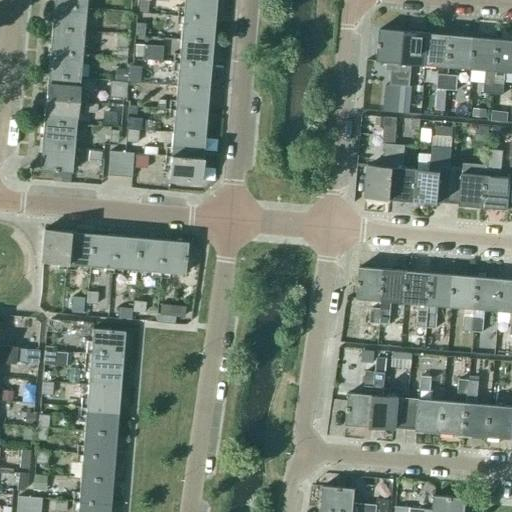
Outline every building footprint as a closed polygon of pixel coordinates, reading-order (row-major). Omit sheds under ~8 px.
[(53,0),(53,5),(90,8),(90,0),(53,0)] [(147,12),(147,0),(138,0),(137,11),(147,12)] [(176,16),(214,19),(215,0),(183,0),(182,7),(177,7),(176,16)] [(89,17),(90,8),(53,5),(51,29),(83,31),(84,17),(89,17)] [(212,42),(214,19),(176,16),(176,25),(181,25),(180,40),(212,42)] [(143,37),(144,24),(135,23),(134,36),(143,37)] [(82,46),(83,31),(51,29),(49,52),(86,55),(87,46),(82,46)] [(402,63),(404,32),(380,29),(377,61),(402,63)] [(425,66),(428,34),(404,32),(402,63),(401,72),(400,86),(409,87),(411,64),(425,66)] [(126,48),(127,35),(116,34),(115,47),(126,48)] [(448,68),(451,36),(428,34),(425,66),(448,68)] [(451,36),(448,68),(472,70),(475,38),(451,36)] [(485,71),(495,72),(498,40),(475,38),(472,70),(485,71)] [(210,66),(212,42),(180,40),(178,54),(173,54),(172,63),(210,66)] [(511,73),(511,40),(498,40),(495,72),(494,80),(493,94),(503,95),(505,72),(511,73)] [(143,58),(144,45),(135,44),(134,57),(143,58)] [(85,64),(86,55),(49,52),(47,76),(79,78),(80,64),(85,64)] [(208,89),(210,66),(172,63),(172,71),(177,72),(176,86),(208,89)] [(128,70),(127,82),(139,83),(141,66),(128,65),(128,70)] [(115,69),(114,81),(126,82),(127,82),(128,70),(115,69)] [(400,86),(401,72),(391,71),(390,85),(400,86)] [(438,75),(437,89),(446,90),(448,75),(438,75)] [(456,91),(457,76),(448,75),(446,90),(456,91)] [(78,93),(79,78),(47,76),(45,99),(82,102),(83,93),(78,93)] [(493,94),(494,80),(485,79),(483,93),(493,94)] [(125,99),(126,82),(114,81),(110,80),(109,97),(125,99)] [(206,113),(208,89),(176,86),(174,101),(169,100),(168,109),(206,113)] [(81,111),(82,102),(45,99),(43,122),(75,125),(76,110),(81,111)] [(157,109),(165,109),(165,101),(157,101),(157,109)] [(383,112),(397,113),(398,102),(384,101),(383,112)] [(95,113),(97,104),(84,102),(83,112),(95,113)] [(398,102),(397,113),(409,114),(409,103),(398,102)] [(136,115),(137,107),(128,106),(127,114),(136,115)] [(203,136),(206,113),(168,109),(168,118),(173,119),(171,133),(203,136)] [(473,109),(472,117),(486,118),(486,110),(473,109)] [(127,117),(126,129),(141,130),(142,118),(127,117)] [(391,119),(376,117),(375,126),(391,127),(391,119)] [(411,128),(419,129),(420,120),(412,119),(411,128)] [(74,140),(75,125),(43,122),(41,146),(78,149),(79,140),(74,140)] [(137,143),(138,130),(127,129),(126,142),(137,143)] [(420,141),(430,142),(431,130),(421,129),(420,141)] [(117,143),(118,130),(109,130),(108,142),(117,143)] [(201,159),(203,136),(171,133),(170,148),(165,147),(164,156),(201,159)] [(432,147),(431,154),(432,155),(432,163),(450,165),(451,154),(451,149),(452,138),(432,136),(432,147)] [(390,200),(394,145),(385,144),(384,159),(379,158),(379,167),(368,166),(365,198),(390,200)] [(413,202),(416,170),(403,169),(405,146),(394,145),(390,200),(413,202)] [(77,158),(78,149),(41,146),(39,170),(53,171),(70,173),(71,173),(72,157),(77,158)] [(509,178),(508,178),(500,177),(502,151),(488,150),(487,166),(483,208),(506,210),(509,178)] [(101,162),(102,152),(89,151),(88,161),(101,162)] [(107,176),(119,177),(121,153),(109,152),(107,176)] [(133,153),(121,153),(119,177),(131,178),(133,153)] [(416,170),(413,202),(438,204),(438,198),(449,199),(451,168),(450,168),(451,165),(450,165),(432,163),(432,155),(431,154),(419,154),(418,170),(416,170)] [(146,168),(146,155),(134,155),(134,167),(146,168)] [(199,184),(201,159),(164,156),(163,165),(169,165),(167,181),(199,184)] [(451,168),(449,199),(460,200),(459,206),(483,208),(487,166),(462,164),(462,169),(451,168)] [(70,173),(53,171),(52,177),(52,181),(70,183),(70,173)] [(65,269),(68,232),(43,230),(41,262),(57,263),(56,269),(65,269)] [(89,266),(92,234),(68,232),(65,269),(74,270),(74,265),(89,266)] [(112,274),(115,236),(92,234),(89,266),(104,268),(103,273),(112,274)] [(136,270),(139,238),(115,236),(112,274),(121,274),(121,269),(136,270)] [(159,278),(162,240),(139,238),(136,270),(150,272),(150,277),(159,278)] [(162,240),(159,278),(168,278),(168,273),(184,274),(186,242),(162,240)] [(381,301),(384,270),(359,267),(357,299),(381,301)] [(404,303),(407,271),(384,270),(381,301),(380,309),(379,324),(389,325),(391,302),(404,303)] [(428,305),(430,274),(407,271),(404,303),(418,305),(416,327),(426,328),(427,313),(428,305)] [(451,307),(454,276),(430,274),(428,305),(451,307)] [(474,309),(477,278),(454,276),(451,307),(474,309)] [(498,311),(501,280),(477,278),(474,309),(498,311)] [(511,335),(511,280),(501,280),(498,311),(511,313),(511,320),(510,335),(511,335)] [(96,304),(97,291),(86,291),(85,304),(96,304)] [(84,299),(72,298),(70,312),(82,314),(84,299)] [(144,314),(145,301),(133,300),(131,313),(144,314)] [(184,318),(185,306),(160,304),(159,316),(184,318)] [(130,320),(132,308),(119,306),(117,318),(130,320)] [(379,324),(380,309),(370,309),(369,323),(379,324)] [(427,313),(426,328),(435,329),(437,314),(427,313)] [(472,332),(474,317),(464,316),(463,329),(463,331),(472,332)] [(474,317),(472,332),(483,333),(484,318),(474,317)] [(104,363),(121,364),(123,331),(92,329),(91,342),(85,342),(84,353),(105,354),(104,363)] [(0,364),(14,366),(15,362),(16,349),(16,347),(0,345),(0,364)] [(38,364),(39,351),(16,349),(15,362),(38,364)] [(361,362),(373,363),(374,351),(362,350),(361,362)] [(54,365),(55,352),(44,351),(43,364),(54,365)] [(55,352),(54,365),(65,366),(67,353),(55,352)] [(119,387),(121,364),(104,363),(105,354),(84,353),(83,372),(88,373),(87,385),(119,387)] [(395,425),(397,398),(383,396),(385,374),(386,358),(376,358),(375,365),(376,365),(371,427),(394,429),(395,425)] [(376,365),(375,365),(366,364),(363,395),(348,393),(346,425),(371,427),(376,365)] [(442,433),(444,402),(432,401),(433,391),(430,390),(431,378),(421,377),(419,399),(419,400),(416,426),(416,431),(442,433)] [(464,435),(468,381),(459,380),(457,403),(444,402),(442,433),(464,435)] [(487,437),(490,406),(476,405),(477,397),(478,382),(468,381),(464,435),(487,437)] [(51,396),(52,383),(41,382),(40,395),(51,396)] [(117,411),(119,387),(87,385),(86,399),(81,399),(80,408),(117,411)] [(406,425),(408,399),(397,398),(395,425),(406,425)] [(416,426),(419,400),(408,399),(406,425),(416,426)] [(511,434),(511,431),(511,407),(490,406),(487,437),(511,439),(511,434)] [(115,434),(117,411),(80,408),(79,417),(84,417),(83,432),(115,434)] [(35,426),(36,414),(26,413),(24,425),(35,426)] [(36,428),(46,429),(46,428),(48,428),(49,415),(37,414),(36,427),(36,428)] [(31,440),(33,428),(23,427),(22,440),(31,440)] [(36,428),(36,427),(35,427),(34,439),(46,440),(46,429),(36,428)] [(113,458),(115,434),(83,432),(82,446),(77,446),(76,454),(113,458)] [(28,469),(29,450),(19,449),(18,468),(28,469)] [(48,475),(49,464),(46,464),(47,451),(36,451),(34,474),(48,475)] [(111,481),(113,458),(76,454),(75,463),(81,464),(79,478),(111,481)] [(48,477),(35,475),(33,488),(47,489),(48,477)] [(109,504),(111,481),(79,478),(78,493),(73,492),(72,501),(109,504)] [(321,510),(346,511),(388,511),(389,507),(390,500),(376,498),(375,505),(354,504),(355,489),(323,486),(321,510)] [(27,511),(29,497),(18,496),(16,511),(27,511)] [(464,511),(466,498),(434,496),(433,510),(410,508),(409,511),(464,511)] [(29,497),(27,511),(39,511),(41,498),(29,497)] [(65,511),(67,501),(53,500),(53,511),(65,511)] [(108,511),(109,504),(72,501),(72,510),(77,511),(76,511),(108,511)]
